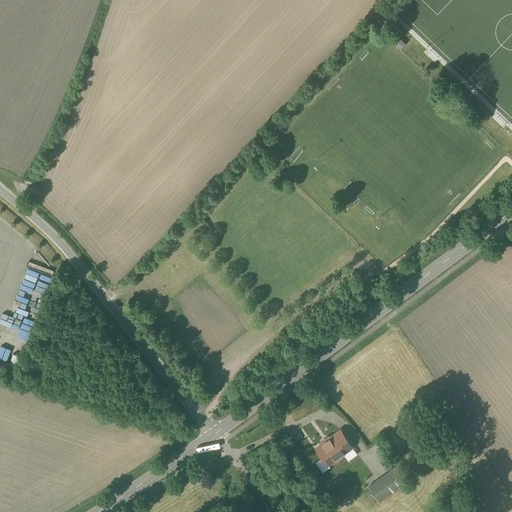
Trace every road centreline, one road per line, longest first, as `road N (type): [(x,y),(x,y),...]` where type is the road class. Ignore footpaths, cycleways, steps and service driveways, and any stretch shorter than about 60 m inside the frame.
road 1 (tertiary): [(511,211),(213,436)]
road 2 (unclassified): [(213,436),(63,248),(0,190)]
road 3 (tertiary): [(213,436),(97,511)]
